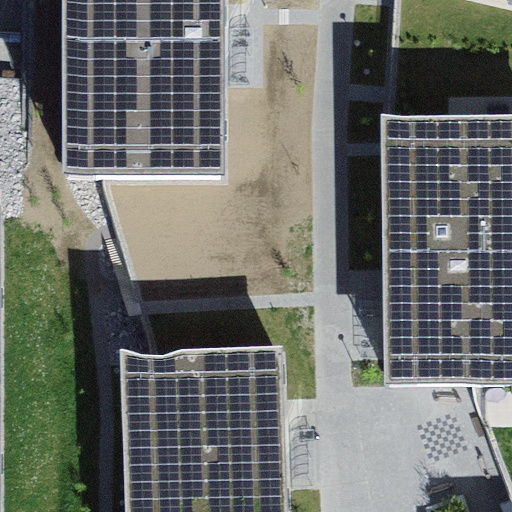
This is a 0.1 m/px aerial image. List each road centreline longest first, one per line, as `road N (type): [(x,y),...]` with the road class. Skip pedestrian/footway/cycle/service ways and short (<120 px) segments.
road 1 (unknown): [(128,0),(152,511)]
road 2 (unknown): [(261,0),(283,81),(332,382)]
